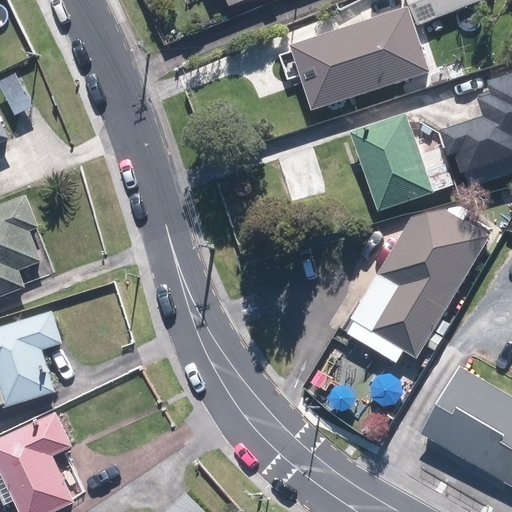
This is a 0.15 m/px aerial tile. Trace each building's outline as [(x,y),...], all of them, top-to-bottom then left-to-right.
[(221,0),(226,11),(251,0),(260,0),(262,4),(271,0),(221,0)] [(413,28),(487,0),(402,0),(406,9),(413,28)] [(406,9),(285,51),(309,114),(431,74),(413,28),(406,9)] [(26,68),(6,77),(22,113),(43,104),(26,68)] [(511,78),(484,88),(486,95),(473,99),(480,121),(435,136),(444,161),(451,159),(459,180),(511,161),(511,78)] [(6,156),(23,149),(0,92),(0,178),(4,177),(0,167),(0,147),(2,146),(6,156)] [(404,116),(348,135),(375,215),(431,196),(453,188),(446,167),(424,175),(404,116)] [(50,257),(40,228),(49,225),(36,193),(0,206),(0,296),(34,284),(27,266),(50,257)] [(445,212),(410,221),(348,323),(415,363),(489,238),(445,212)] [(66,307),(0,326),(0,409),(58,392),(50,366),(60,363),(55,347),(77,340),(66,307)] [(511,403),(456,372),(421,433),(511,484),(511,403)] [(22,499),(27,511),(60,511),(85,501),(63,452),(83,443),(68,410),(0,440),(0,450),(2,456),(0,456),(0,493),(6,507),(22,499)] [(213,511),(194,491),(170,511),(213,511)]
